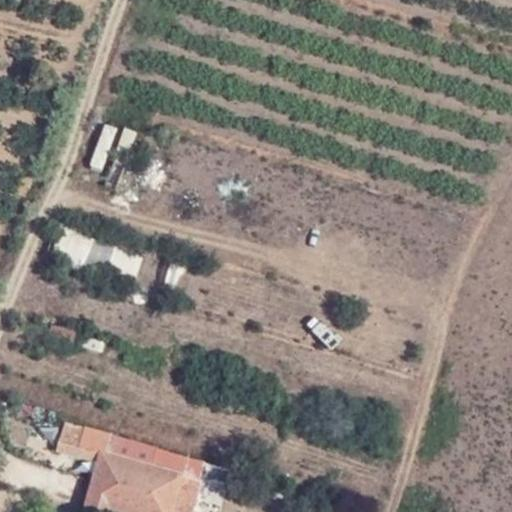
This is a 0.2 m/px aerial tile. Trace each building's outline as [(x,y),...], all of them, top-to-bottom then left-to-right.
[(89,169),(104,173),(116,127),(102,123),(89,169)] [(64,229),(57,265),(139,280),(146,244),(64,229)] [(175,261),(165,287),(182,293),(191,267),(175,261)] [(66,438),(69,421),(32,410),(28,429),(66,438)] [(183,472),(200,478),(205,461),(123,436),(87,426),(81,443),(100,448),(183,472)] [(132,511),(172,511),(183,472),(100,448),(82,511),(84,511),(111,511),(113,506),(132,511)]
